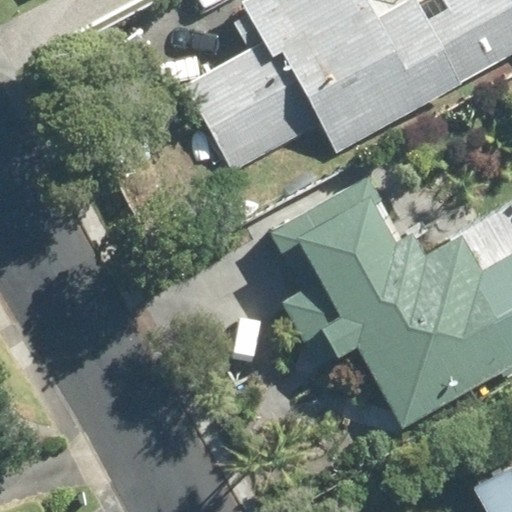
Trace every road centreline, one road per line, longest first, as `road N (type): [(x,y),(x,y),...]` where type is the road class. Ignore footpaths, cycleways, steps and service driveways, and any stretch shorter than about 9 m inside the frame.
road 1 (residential): [(0,179),(189,511)]
road 2 (unknown): [(36,119),(252,0)]
